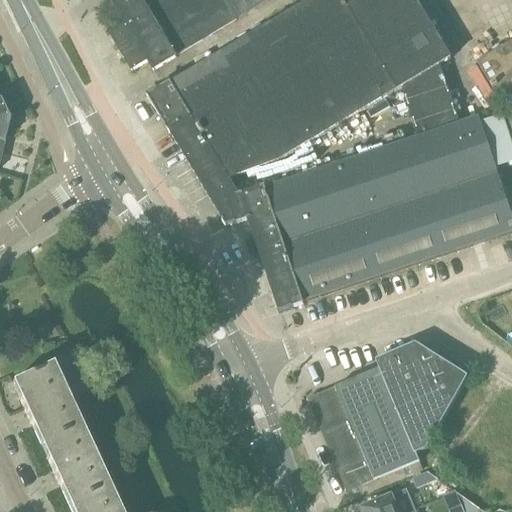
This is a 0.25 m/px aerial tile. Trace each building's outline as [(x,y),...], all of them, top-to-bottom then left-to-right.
[(112,0),(110,1),(126,27),(109,37),(131,73),(147,63),(152,72),(175,59),(175,58),(269,0),(112,0)] [(356,287),(399,273),(446,258),(511,235),(511,222),(477,121),(458,127),(437,67),(448,61),(412,0),(316,0),(172,87),(170,84),(146,99),(168,135),(169,135),(212,206),(222,223),(221,224),(225,230),(249,222),(261,256),(281,314),(304,307),(303,304),(319,299),(356,287)] [(308,404),(346,494),(418,464),(416,456),(427,452),(449,412),(467,379),(415,346),(405,350),(376,363),(379,371),(307,401),(308,404)] [(51,366),(11,385),(39,446),(79,427),(51,366)] [(79,427),(39,446),(67,507),(108,488),(79,427)] [(426,475),(413,480),(416,489),(435,481),(426,475)] [(118,511),(108,488),(67,507),(69,511),(118,511)] [(361,511),(414,511),(407,493),(390,500),(362,511),(361,511)]
